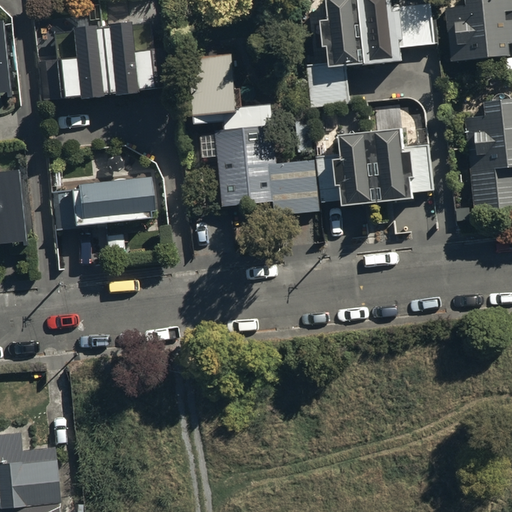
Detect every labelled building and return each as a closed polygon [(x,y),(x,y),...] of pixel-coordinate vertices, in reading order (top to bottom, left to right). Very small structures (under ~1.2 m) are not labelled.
[(393,0),(323,0),(325,59),(395,57),(393,0)] [(511,0),(437,0),(438,57),(505,56),(505,45),(511,45),(511,0)] [(128,22),(99,25),(107,88),(153,81),(148,43),(131,46),(128,22)] [(42,97),(107,88),(99,25),(54,31),(57,58),(37,61),(42,97)] [(232,107),(228,52),(188,54),(191,109),(232,107)] [(480,110),(460,112),(469,211),(496,208),(492,162),(511,160),(511,88),(479,92),(480,110)] [(399,125),(329,129),(334,207),(403,203),(399,125)] [(270,127),(215,131),(219,202),(275,198),(270,127)] [(213,165),(189,167),(193,211),(217,209),(213,165)] [(0,248),(19,247),(14,177),(0,178),(0,248)] [(70,183),(72,222),(149,217),(146,178),(70,183)] [(17,431),(0,432),(0,511),(54,511),(51,460),(20,462),(17,431)]
